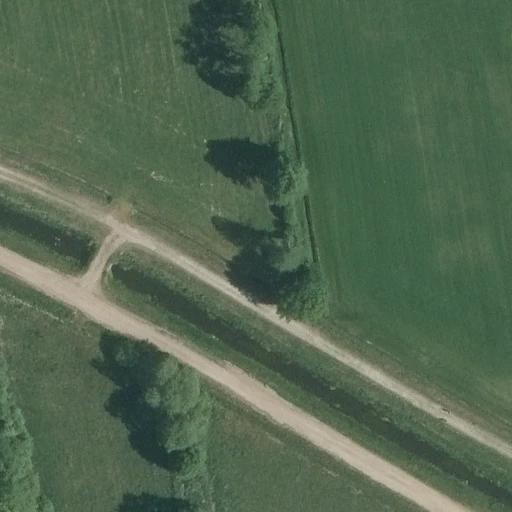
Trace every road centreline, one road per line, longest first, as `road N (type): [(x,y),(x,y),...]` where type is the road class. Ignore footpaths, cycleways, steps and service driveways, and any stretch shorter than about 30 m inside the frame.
road 1 (track): [(0,172),(170,253),(511,453)]
road 2 (track): [(0,258),(457,511)]
